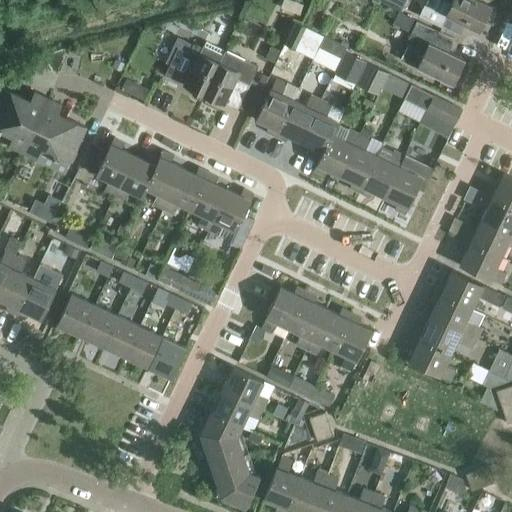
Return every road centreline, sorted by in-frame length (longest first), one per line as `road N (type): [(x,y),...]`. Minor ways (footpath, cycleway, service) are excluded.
road 1 (residential): [(133,504),(268,217)]
road 2 (residential): [(268,217),(275,192),(266,172),(113,98)]
road 3 (residential): [(411,281),(483,129)]
road 4 (residential): [(411,281),(268,217)]
road 5 (residential): [(16,475),(16,449),(42,391),(40,376),(0,349)]
road 6 (unclassified): [(16,475),(52,473),(133,504)]
